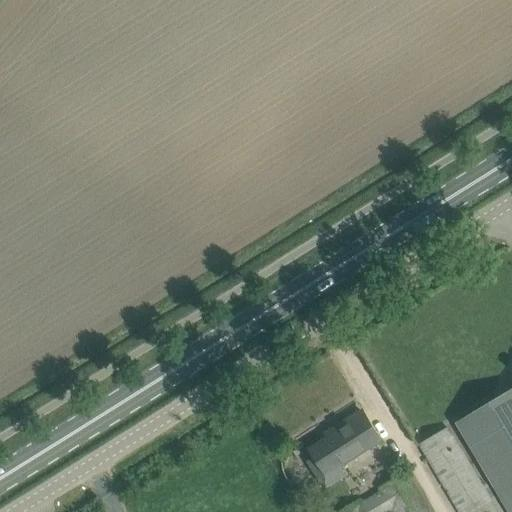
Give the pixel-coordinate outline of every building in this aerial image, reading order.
[(511,389),(459,421),(511,510),(511,389)] [(381,440),(374,428),(363,411),(335,429),(337,432),(311,449),(317,457),(310,461),(327,489),(348,475),(342,465),(381,440)] [(421,444),(461,511),(498,511),(448,428),(421,444)] [(431,511),(407,472),(380,488),(381,491),(394,511),(431,511)] [(381,491),(361,503),(366,511),(392,511),(394,511),(381,491)] [(366,511),(361,503),(359,500),(339,511),(366,511)]
